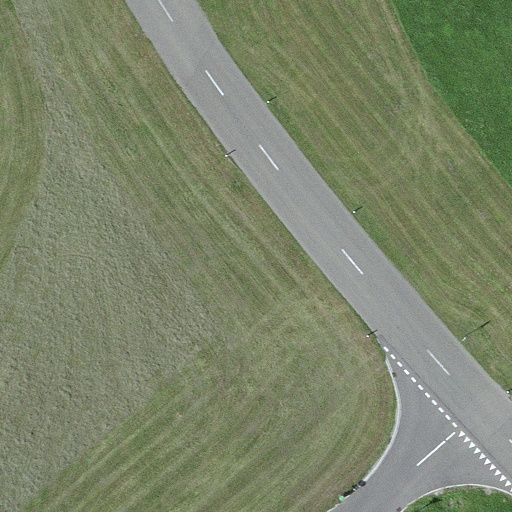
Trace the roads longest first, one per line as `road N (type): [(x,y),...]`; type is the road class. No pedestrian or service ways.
road 1 (secondary): [(160,0),(347,261),(482,412)]
road 2 (unclassified): [(370,511),(482,412)]
